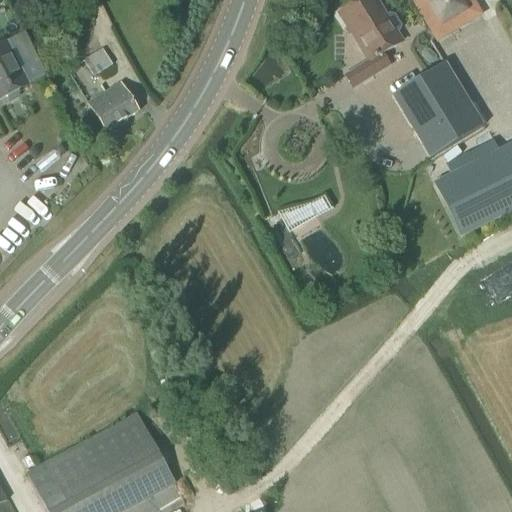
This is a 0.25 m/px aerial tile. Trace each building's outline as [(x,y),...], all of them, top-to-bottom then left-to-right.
[(380,55),(383,52),(399,42),(383,16),(373,0),(358,0),(337,13),(367,61),(343,76),(350,88),(383,68),(386,66),(383,60),(380,55)] [(472,9),(465,0),(419,0),(438,30),(472,9)] [(0,99),(26,86),(4,44),(0,45),(0,99)] [(92,79),(111,68),(101,51),(82,62),(92,79)] [(443,64),(389,96),(427,158),(427,159),(481,127),(443,64)] [(104,132),(136,112),(118,84),(86,104),(104,132)] [(458,238),(511,210),(511,143),(431,184),(458,238)] [(25,475),(44,511),(164,511),(182,503),(135,416),(25,475)] [(0,511),(11,511),(0,490),(0,511)]
